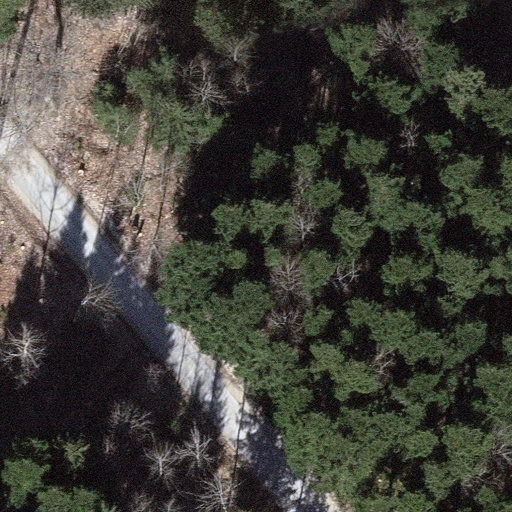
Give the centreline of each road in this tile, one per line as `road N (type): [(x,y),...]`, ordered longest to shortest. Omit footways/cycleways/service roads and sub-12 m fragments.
road 1 (tertiary): [(310,511),(0,144)]
road 2 (track): [(170,342),(0,477)]
